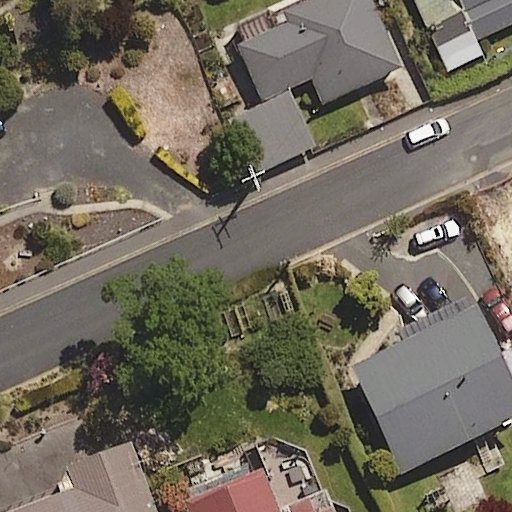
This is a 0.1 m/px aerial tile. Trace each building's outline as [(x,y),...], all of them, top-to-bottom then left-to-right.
[(398,71),(365,0),(315,0),(271,20),(266,9),(229,26),(266,108),(231,123),(254,175),(312,149),(285,90),(310,79),(322,106),(398,71)] [(511,24),(511,0),(413,0),(448,71),(481,55),(475,42),(511,24)] [(511,421),(511,397),(467,304),(400,336),(404,344),(348,371),(399,476),(511,421)] [(150,511),(126,445),(61,470),(67,488),(2,511),(150,511)] [(184,511),(331,511),(325,493),(281,510),(265,469),(180,501),(184,511)]
